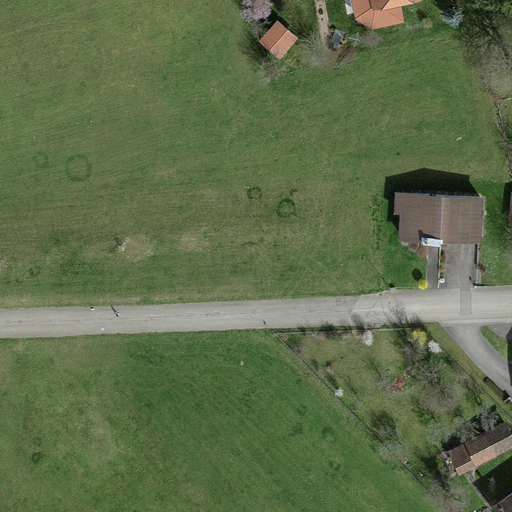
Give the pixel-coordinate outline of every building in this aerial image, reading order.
[(349,0),(354,20),(371,29),(403,23),(400,5),(422,1),(421,0),(349,0)] [(258,45),(279,61),(297,38),(277,22),(258,45)] [(478,202),(397,196),(394,234),(475,239),(478,202)] [(511,371),(511,361),(499,343),(479,356),(496,382),(511,371)] [(500,425),(449,453),(460,473),(470,468),(480,486),(508,470),(498,452),(511,445),(500,425)] [(511,511),(511,493),(489,511),(511,511)]
